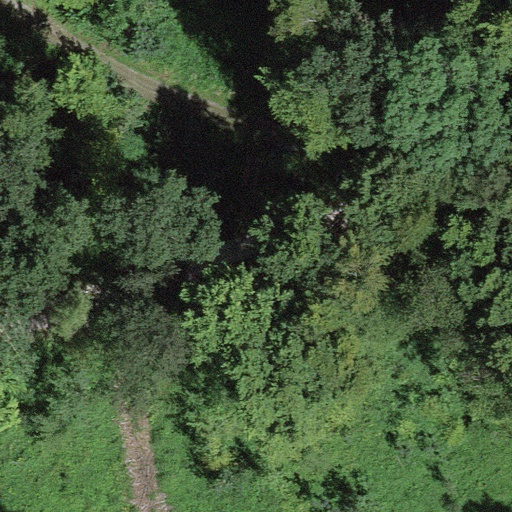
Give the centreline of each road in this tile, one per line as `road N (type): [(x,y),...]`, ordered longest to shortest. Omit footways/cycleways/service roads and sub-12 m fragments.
road 1 (track): [(0,0),(182,103),(437,224)]
road 2 (track): [(437,224),(0,343)]
